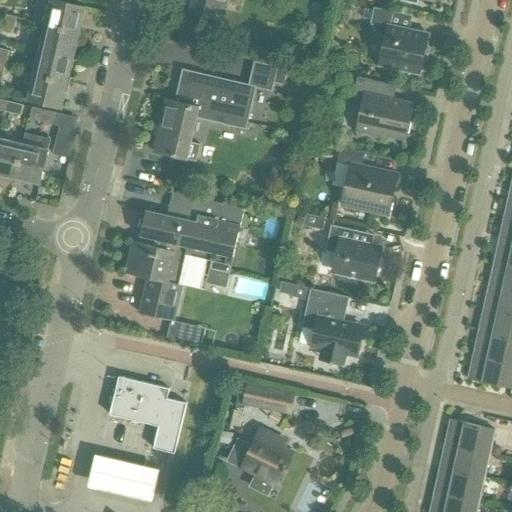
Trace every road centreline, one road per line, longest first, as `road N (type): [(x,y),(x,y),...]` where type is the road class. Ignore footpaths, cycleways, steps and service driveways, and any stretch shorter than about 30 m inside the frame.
road 1 (residential): [(486,0),(401,382)]
road 2 (residential): [(22,511),(81,242)]
road 3 (residential): [(81,242),(137,0)]
road 4 (residential): [(401,382),(391,462),(371,511)]
